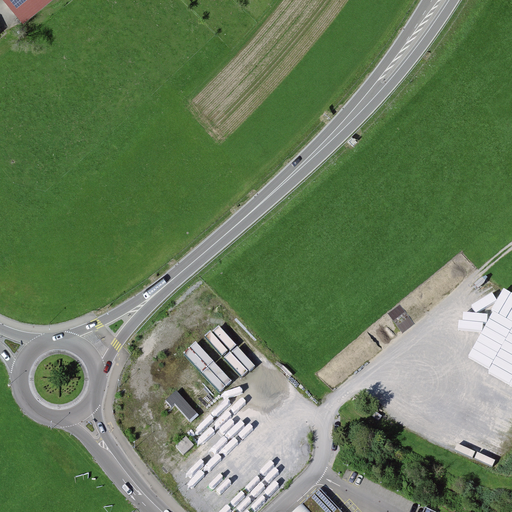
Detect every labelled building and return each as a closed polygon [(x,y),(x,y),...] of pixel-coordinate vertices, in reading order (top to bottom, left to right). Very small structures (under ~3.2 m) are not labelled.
[(7,0),(22,18),(44,0),(7,0)] [(197,360),(206,375),(220,367),(211,351),(197,360)] [(359,353),(348,358),(354,370),(365,365),(359,353)] [(436,375),(450,380),(452,374),(453,374),(456,366),(440,361),(436,375)] [(177,393),(167,403),(190,426),(200,417),(177,393)] [(340,511),(320,488),(301,506),(306,511),(340,511)]
